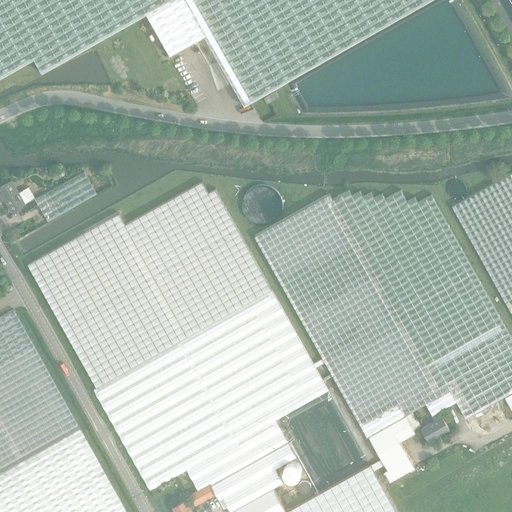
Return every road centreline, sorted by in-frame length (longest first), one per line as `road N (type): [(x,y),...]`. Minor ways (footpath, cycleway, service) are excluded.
road 1 (unclassified): [(511,114),(447,124),(264,127),(55,94),(0,114)]
road 2 (tertiary): [(146,511),(0,251)]
